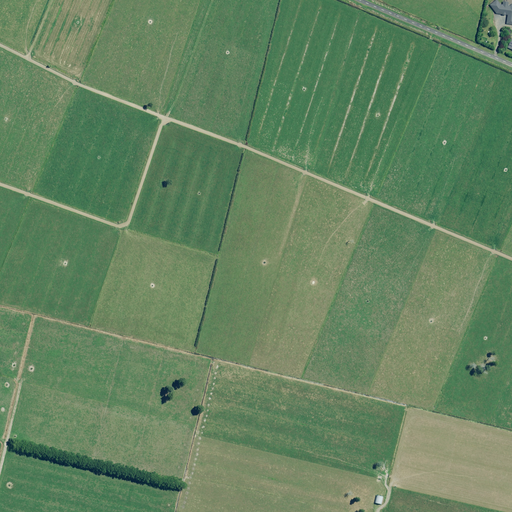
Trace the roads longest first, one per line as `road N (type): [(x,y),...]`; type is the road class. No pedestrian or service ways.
road 1 (track): [(511,260),(0,45)]
road 2 (track): [(0,186),(111,224),(128,216),(160,114)]
road 3 (unclassified): [(358,0),(511,64)]
